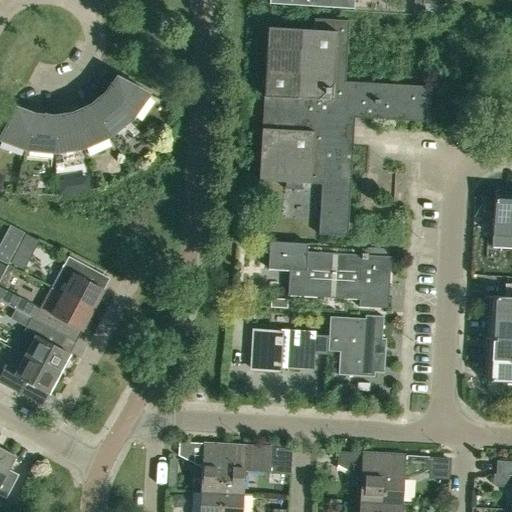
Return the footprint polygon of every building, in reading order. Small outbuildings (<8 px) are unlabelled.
[(269,0),(269,4),(354,9),(354,0),(269,0)] [(414,0),(414,2),(414,14),(424,15),(425,0),(414,0)] [(345,82),(349,20),(314,18),(313,30),(268,27),(259,180),(286,182),(285,188),(302,189),(302,183),(322,184),(319,234),(347,236),(355,117),(429,122),(431,87),(345,82)] [(105,92),(137,122),(156,97),(116,76),(105,92)] [(113,142),(137,122),(105,92),(90,104),(113,142)] [(85,154),(113,142),(90,104),(73,112),(85,154)] [(0,147),(24,156),(34,113),(16,106),(0,135),(0,147)] [(54,115),(55,159),(62,158),(80,155),(85,154),(73,112),(54,115)] [(55,159),(54,115),(34,113),(24,156),(55,159)] [(66,194),(64,179),(57,180),(59,196),(61,195),(65,195),(66,194)] [(511,192),(495,191),(491,244),(511,245),(511,192)] [(362,255),(343,254),(307,251),(307,243),(269,241),(268,268),(289,270),(288,295),(359,300),(358,307),(383,308),(384,289),(388,289),(390,257),(367,255),(367,254),(362,254),(362,255)] [(0,259),(7,263),(14,249),(0,242),(0,259)] [(82,278),(88,267),(68,256),(51,288),(93,310),(104,289),(82,278)] [(1,279),(0,279),(0,301),(4,303),(13,285),(1,279)] [(511,318),(511,285),(505,285),(504,297),(489,296),(488,317),(511,318)] [(88,319),(93,310),(51,288),(40,308),(24,299),(18,311),(30,318),(34,320),(52,329),(54,330),(60,319),(82,331),(83,328),(86,330),(91,321),(88,319)] [(339,352),(338,375),(374,377),(374,373),(383,373),(386,339),(382,338),(383,316),(365,315),(365,319),(330,317),(327,351),(339,352)] [(312,369),(314,343),(327,344),(329,318),(315,317),(315,332),(295,331),(294,336),(282,335),(282,331),(254,330),(252,369),(280,371),(280,365),(287,365),(287,368),(312,369)] [(511,318),(488,317),(486,338),(511,338),(511,318)] [(52,329),(34,320),(30,318),(19,339),(31,345),(25,355),(59,373),(69,353),(45,341),(52,329)] [(511,359),(511,338),(486,338),(485,358),(511,359)] [(48,393),(59,373),(25,355),(14,349),(3,369),(0,374),(0,382),(18,392),(24,381),(48,393)] [(511,359),(485,358),(484,380),(489,380),(505,381),(511,381),(511,359)] [(489,380),(488,391),(505,392),(505,381),(489,380)] [(357,385),(357,393),(370,393),(370,385),(357,385)] [(222,493),(225,444),(178,441),(178,455),(192,462),(202,463),(200,491),(222,493)] [(269,471),(269,460),(270,447),(225,444),(222,493),(243,494),(244,470),(269,471)] [(0,495),(6,499),(19,475),(8,469),(15,455),(0,446),(0,495)] [(381,502),(384,453),(338,451),(337,465),(352,472),(361,473),(359,501),(381,502)] [(381,502),(401,503),(403,475),(412,475),(428,470),(429,456),(384,453),(381,502)] [(511,461),(496,460),(496,473),(493,473),(493,483),(495,486),(510,487),(510,485),(511,485),(511,461)] [(220,511),(222,493),(200,491),(199,511),(220,511)] [(241,511),(243,494),(222,493),(220,511),(241,511)] [(185,500),(181,494),(174,494),(171,500),(174,506),(181,506),(185,500)] [(380,511),(381,502),(359,501),(358,511),(380,511)] [(401,511),(401,503),(381,502),(380,511),(401,511)]
